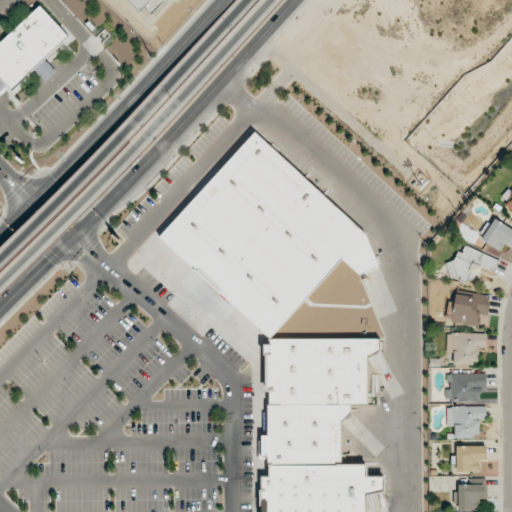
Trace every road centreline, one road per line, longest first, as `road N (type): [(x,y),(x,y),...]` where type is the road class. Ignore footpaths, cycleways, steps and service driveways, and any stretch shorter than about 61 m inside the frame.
road 1 (secondary): [(0,309),(293,0)]
road 2 (motorway): [(0,287),(271,0)]
road 3 (motorway): [(248,0),(0,262)]
road 4 (secondary): [(222,0),(0,239)]
